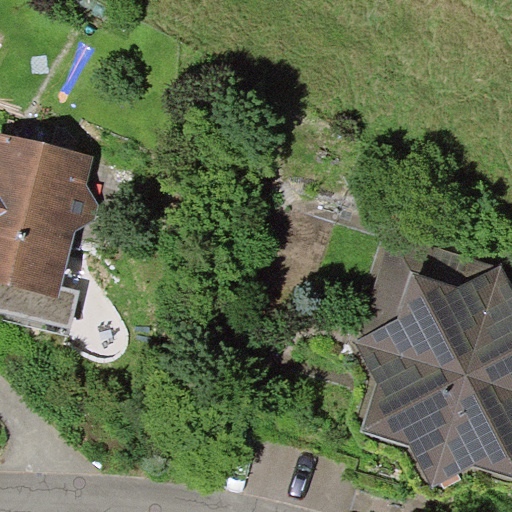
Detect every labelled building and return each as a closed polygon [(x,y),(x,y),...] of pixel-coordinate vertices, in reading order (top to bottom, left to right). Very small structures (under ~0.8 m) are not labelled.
[(93,157),(0,134),(0,282),(57,297),(60,286),(74,232),(93,221),(98,204),(86,186),(93,157)] [(460,287),(497,265),(394,231),(362,337),(397,318),(412,271),(460,287)] [(460,287),(412,271),(397,318),(362,337),(355,342),(378,382),(361,431),(409,446),(432,487),(442,483),(459,474),(473,467),(511,477),(511,283),(501,264),(497,265),(460,287)] [(79,291),(60,286),(57,297),(0,282),(0,308),(70,326),(79,291)] [(461,478),(459,474),(442,483),(445,487),(461,478)]
